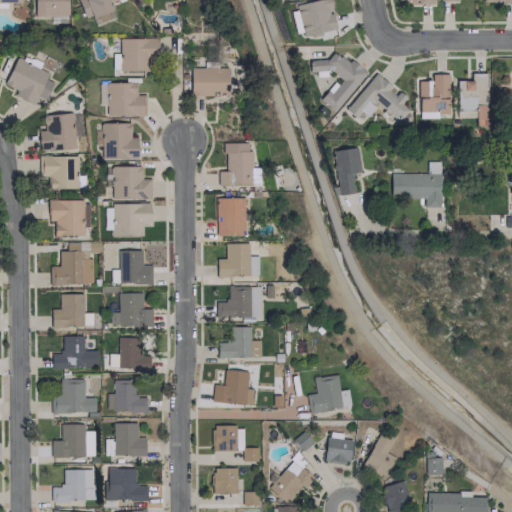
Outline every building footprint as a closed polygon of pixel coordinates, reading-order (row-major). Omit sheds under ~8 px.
[(64,16),(64,0),(31,0),(32,16),(64,16)] [(75,0),(83,18),(92,15),(96,24),(113,17),(106,0),(75,0)] [(310,0),(294,3),(300,36),(333,30),(328,6),(330,6),(328,0),(310,0)] [(117,70),(147,71),(147,57),(155,57),(155,38),(118,37),(117,70)] [(364,72),(348,58),(345,62),(330,50),(319,64),(314,61),(336,79),(318,100),(332,111),(364,72)] [(46,72),(14,56),(1,83),(15,90),(12,95),(31,105),(36,96),(43,99),(51,82),(44,78),(46,72)] [(225,67),(188,67),(188,94),(225,94),(225,67)] [(343,109),(354,118),(369,99),(396,120),(405,108),(399,103),(404,97),(396,91),(395,92),(372,73),(343,109)] [(416,111),(446,111),(446,73),(429,73),(429,80),(416,80),(416,111)] [(484,73),(470,73),(470,80),(454,80),(455,110),(473,110),(473,124),(485,124),(484,73)] [(133,82),(104,82),(104,116),(142,115),(142,94),(134,95),(133,82)] [(78,113),(41,114),(42,130),(37,130),(37,149),(73,148),(72,137),(79,136),(78,113)] [(128,123),(99,122),(98,158),(134,159),(135,137),(128,137),(128,123)] [(245,142),(221,142),(221,170),(215,170),(215,185),(249,185),(249,150),(245,150),(245,142)] [(353,192),(350,173),(358,172),(354,146),(329,150),(334,186),(331,187),(332,195),(353,192)] [(75,156),(38,155),(38,175),(46,175),(46,188),(75,188),(75,156)] [(421,197),(422,207),(438,206),(437,161),(425,161),(425,172),(388,173),(388,197),(421,197)] [(148,178),(139,178),(139,165),(108,165),(109,199),(148,199),(148,178)] [(241,234),(241,197),(212,197),(213,235),(241,234)] [(46,220),(51,220),(52,235),(85,235),(85,199),(45,200),(46,220)] [(147,223),(147,203),(109,203),(110,236),(140,235),(140,223),(147,223)] [(219,239),(251,242),(249,275),(217,273),(219,239)] [(139,249),(117,249),(117,282),(149,282),(149,264),(139,264),(139,249)] [(89,283),(88,250),(56,250),(56,265),(47,266),(47,284),(89,283)] [(257,316),(256,285),(225,286),(225,301),(213,301),(214,317),(257,316)] [(140,292),(116,292),(115,311),(108,311),(108,325),(149,326),(149,308),(139,308),(140,292)] [(81,293),(57,293),(57,308),(48,308),(48,326),(89,326),(89,312),(81,312),(81,293)] [(248,326),(228,326),(228,341),(215,341),(215,357),(257,356),(257,339),(248,340),(248,326)] [(49,353),(49,367),(94,366),(94,349),(81,350),(80,335),(59,335),(59,352),(49,353)] [(147,355),(136,354),(137,337),(116,336),(115,368),(147,369),(147,355)] [(250,403),(251,388),(244,388),(245,370),(221,369),(221,384),(210,383),(209,401),(250,403)] [(310,376),(312,393),(304,394),(306,411),(347,406),(345,388),(336,390),(334,374),(310,376)] [(81,378),(58,378),(58,396),(48,396),(48,412),(92,412),(92,397),(81,397),(81,378)] [(144,396),(132,396),(132,379),(111,379),(111,392),(104,392),(104,410),(144,411),(144,396)] [(134,422),(111,422),(111,455),(143,455),(142,437),(135,437),(134,422)] [(81,423),(58,424),(58,440),(48,440),(49,457),(90,456),(89,442),(82,442),(81,423)] [(254,447),(240,447),(240,425),(209,426),(210,450),(240,449),(240,460),(255,460),(254,447)] [(381,477),(392,457),(383,452),(392,436),(379,428),(359,464),(381,477)] [(349,439),(323,437),(321,460),(347,462),(349,439)] [(438,473),(438,456),(431,456),(431,451),(422,451),(422,474),(438,473)] [(311,476),(298,467),(301,462),(292,456),(269,490),(287,502),(298,484),(303,487),(311,476)] [(133,468),(104,467),(104,499),(144,499),(144,485),(133,485),(133,468)] [(233,467),(209,467),(210,493),(234,492),(233,467)] [(91,468),(60,469),(60,486),(48,487),(49,501),(91,500),(91,468)] [(400,511),(399,508),(408,506),(400,479),(377,486),(384,511),(400,511)] [(483,511),(484,496),(467,496),(467,492),(423,491),(422,511),(483,511)]
